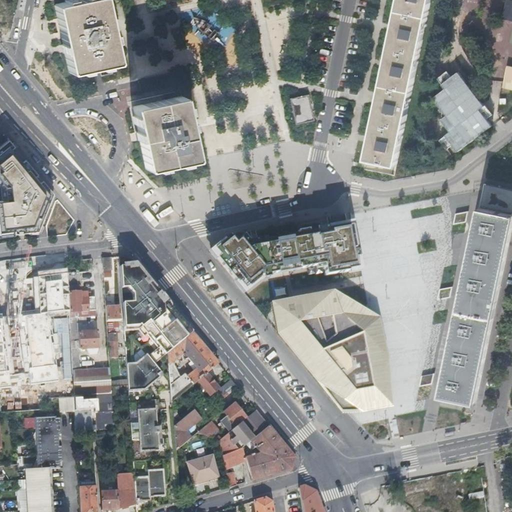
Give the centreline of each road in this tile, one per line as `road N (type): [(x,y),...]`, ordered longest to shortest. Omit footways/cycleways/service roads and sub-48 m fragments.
road 1 (secondary): [(137,235),(325,469)]
road 2 (residential): [(319,185),(415,190),(455,178),(511,135)]
road 3 (secondary): [(137,235),(134,217),(11,73)]
road 4 (secondary): [(0,97),(137,235)]
road 5 (residential): [(319,185),(284,208),(137,235)]
road 6 (residential): [(350,0),(319,185)]
road 7 (residential): [(494,440),(325,469)]
road 8 (residential): [(0,257),(137,235)]
